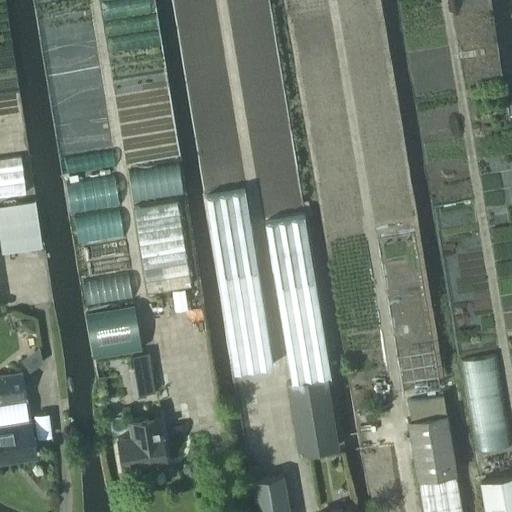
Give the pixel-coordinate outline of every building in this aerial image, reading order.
[(0,159),(0,195),(26,193),(21,157),(0,159)] [(234,372),(273,366),(244,191),(206,197),(234,372)] [(191,285),(177,200),(134,207),(147,292),(191,285)] [(0,206),(0,234),(2,251),(42,245),(35,201),(0,206)] [(291,382),(326,376),(330,375),(304,217),(265,223),(291,382)] [(92,356),(142,348),(134,305),(85,313),(92,356)] [(39,346),(21,359),(29,371),(42,362),(39,346)] [(147,351),(131,354),(134,370),(150,367),(147,351)] [(0,393),(0,460),(37,455),(23,371),(0,375),(0,390),(0,393)] [(326,376),(291,382),(288,383),(299,454),(338,448),(326,376)] [(406,400),(409,417),(444,412),(441,395),(406,400)] [(417,478),(455,472),(456,472),(447,413),(408,419),(417,478)] [(117,437),(122,467),(168,459),(162,429),(160,429),(158,415),(129,420),(132,434),(117,437)] [(417,478),(422,511),(461,511),(455,472),(417,478)] [(260,478),(251,479),(256,511),(289,511),(283,474),(260,478)] [(511,511),(511,475),(479,481),(484,511),(511,511)]
